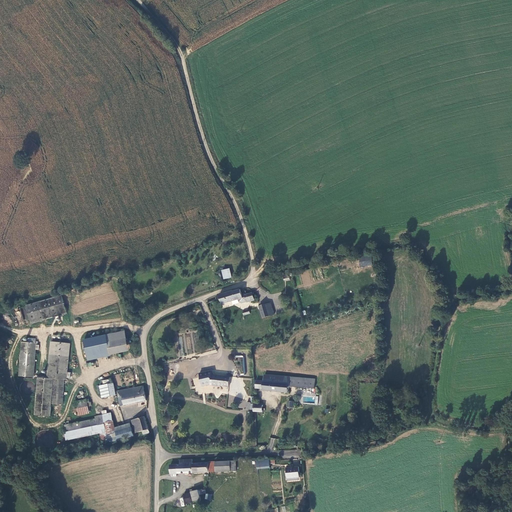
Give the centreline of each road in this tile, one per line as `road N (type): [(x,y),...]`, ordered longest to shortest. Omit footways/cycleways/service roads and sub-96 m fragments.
road 1 (unclassified): [(158,455),(145,328),(256,278),(233,192),(200,137),(178,47),(137,0)]
road 2 (track): [(256,278),(381,243),(414,242),(447,300),(429,415)]
road 3 (track): [(429,415),(283,453)]
road 4 (residential): [(158,455),(283,453)]
road 5 (track): [(429,415),(502,428),(511,475)]
